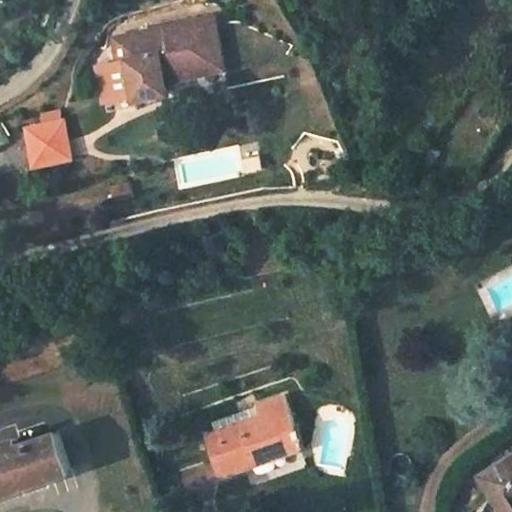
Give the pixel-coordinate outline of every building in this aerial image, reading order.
[(214,21),(124,46),(137,94),(142,111),(174,102),(171,89),(201,82),(200,76),(227,69),(214,21)] [(137,94),(124,46),(114,48),(128,96),(137,94)] [(31,150),(68,145),(66,126),(28,131),(31,150)] [(68,145),(31,150),(33,170),(71,165),(68,145)] [(205,433),(220,477),(305,448),(298,426),(294,428),(283,395),(255,403),(260,415),(205,433)] [(0,491),(68,468),(56,431),(0,449),(0,491)] [(511,511),(511,453),(476,476),(499,511),(511,511)]
